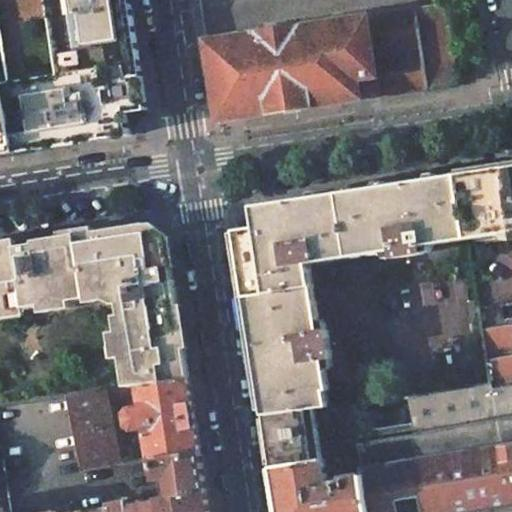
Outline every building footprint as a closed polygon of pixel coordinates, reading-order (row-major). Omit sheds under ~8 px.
[(62,0),(74,73),(64,74),(20,82),(7,84),(7,86),(18,152),(131,135),(128,113),(149,110),(142,66),(139,67),(129,5),(125,5),(124,0),(62,0)] [(52,0),(55,17),(64,74),(74,73),(62,0),(52,0)] [(418,7),(430,89),(457,85),(448,28),(444,4),(418,7)] [(369,16),(381,96),(430,89),(418,7),(369,16)] [(300,36),(260,43),(258,33),(207,41),(219,121),(268,114),(381,96),(369,16),(298,27),(300,36)] [(0,155),(18,152),(7,86),(0,86),(0,155)] [(511,166),(458,175),(469,239),(511,232),(511,166)] [(258,228),(237,231),(249,309),(266,415),(315,409),(330,407),(325,391),(329,390),(328,383),(325,359),(334,358),(329,329),(321,330),(317,303),(316,300),(311,264),(333,260),(383,253),(395,251),(396,258),(425,253),(424,247),(459,241),(464,240),(469,239),(458,175),(254,206),(258,228)] [(0,313),(113,297),(127,387),(191,379),(170,241),(160,234),(148,235),(146,223),(35,241),(36,245),(20,247),(19,243),(0,245),(0,313)] [(371,511),(451,511),(511,502),(511,302),(479,307),(492,385),(406,398),(410,422),(358,430),(365,475),(371,511)] [(127,387),(71,395),(71,398),(85,471),(119,464),(107,403),(133,400),(133,403),(144,402),(146,409),(136,410),(130,417),(132,427),(137,431),(137,437),(141,461),(153,459),(153,458),(202,450),(202,449),(203,449),(198,416),(197,417),(196,408),(192,382),(191,382),(191,379),(127,387)] [(315,409),(266,415),(274,468),(323,460),(315,409)] [(211,511),(202,450),(153,458),(153,459),(156,479),(168,477),(171,494),(165,495),(164,491),(159,492),(160,502),(161,511),(211,511)] [(323,460),(274,468),(280,511),(371,511),(365,475),(345,478),(345,481),(340,481),(340,476),(335,477),(336,482),(325,484),(325,481),(328,481),(325,460),(323,460)] [(161,511),(160,502),(145,504),(143,493),(129,496),(130,502),(109,505),(110,510),(98,511),(71,511),(70,505),(56,507),(56,511),(161,511)]
